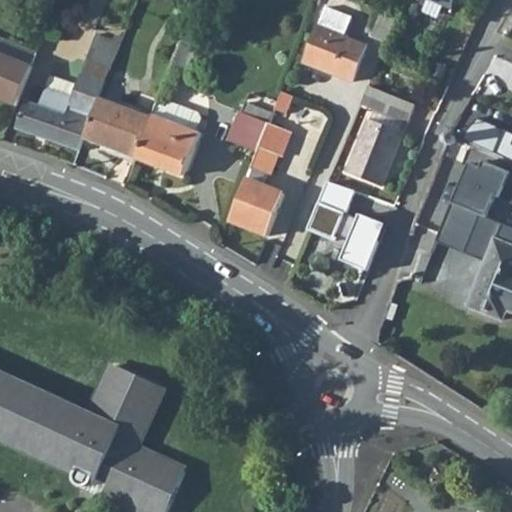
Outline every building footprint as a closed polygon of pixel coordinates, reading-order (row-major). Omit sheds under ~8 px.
[(429,0),(452,9),(455,0),(429,0)] [(351,21),(326,10),(304,63),(352,83),(366,46),(344,38),(351,21)] [(385,43),(386,41),(395,20),(381,12),(371,36),(385,43)] [(76,85),(71,96),(46,88),(39,105),(25,101),(16,129),(78,151),(83,139),(87,130),(91,118),(98,101),(99,98),(104,85),(121,43),(96,35),(76,85)] [(26,81),(32,66),(38,52),(0,37),(0,99),(16,106),(26,81)] [(71,96),(76,85),(51,76),(46,88),(71,96)] [(287,80),(281,94),(292,99),(298,85),(287,80)] [(361,104),(408,122),(415,104),(393,95),(378,89),(368,85),(363,100),(361,104)] [(454,136),(466,142),(486,102),(470,94),(454,123),(451,131),(449,134),(451,135),(454,136)] [(83,139),(135,158),(151,118),(99,98),(98,101),(91,118),(87,130),(83,139)] [(156,104),(152,115),(196,131),(200,122),(156,104)] [(240,112),(227,141),(257,154),(270,123),(240,112)] [(151,118),(135,158),(182,176),(201,133),(196,131),(152,115),(151,118)] [(348,171),(383,186),(403,136),(368,122),(348,171)] [(230,220),(267,236),(284,195),(260,185),(264,174),(271,177),(280,155),(283,156),(293,133),(270,123),(257,154),(230,220)] [(511,133),(505,131),(495,155),(511,162),(511,133)] [(454,143),(456,140),(456,138),(454,136),(451,135),(449,136),(447,138),(447,140),(448,142),(450,144),(452,144),(454,143)] [(472,165),(457,205),(487,218),(496,198),(511,205),(511,173),(485,162),(482,169),(472,165)] [(356,192),(327,183),(307,230),(333,240),(335,235),(350,241),(342,261),(367,271),(386,225),(361,214),(359,219),(347,214),(356,192)] [(442,244),(491,263),(499,241),(511,245),(511,229),(487,218),(457,205),(442,244)] [(511,245),(499,241),(491,263),(474,307),(509,320),(511,311),(511,245)] [(0,438),(73,472),(71,476),(72,477),(71,481),(71,482),(71,483),(71,484),(72,486),(75,489),(76,489),(77,489),(81,490),(82,489),(83,489),(84,487),(85,486),(87,483),(88,482),(91,483),(93,484),(95,478),(104,483),(101,490),(100,491),(145,511),(164,511),(183,472),(134,449),(161,388),(113,366),(89,419),(0,378),(0,438)]
